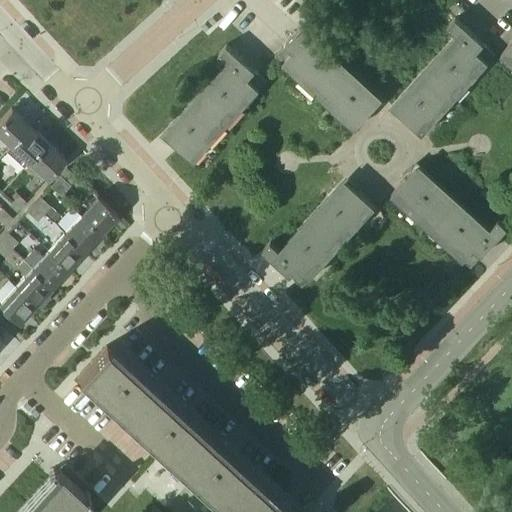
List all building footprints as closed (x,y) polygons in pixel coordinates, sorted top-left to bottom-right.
[(275,56),(354,129),(371,110),(374,113),(385,101),(311,33),(319,24),(311,17),(275,56)] [(403,117),(422,134),(495,54),(455,18),(447,27),(456,35),(389,109),(401,120),(403,117)] [(511,41),(501,54),(511,64),(511,41)] [(175,144),(194,161),(266,81),(226,45),(219,54),(227,62),(160,136),(172,147),(175,144)] [(0,119),(0,135),(11,145),(29,125),(11,108),(0,119)] [(11,145),(28,161),(47,141),(29,125),(11,145)] [(28,161),(47,178),(65,157),(47,141),(28,161)] [(391,195),(471,267),(507,227),(498,219),(490,228),(416,161),(405,173),(408,176),(391,195)] [(60,175),(70,184),(76,177),(66,168),(60,175)] [(263,251),(302,287),(375,207),(356,190),(359,187),(347,176),(279,250),(270,242),(263,251)] [(9,204),(16,211),(25,201),(18,195),(9,204)] [(80,214),(100,232),(117,214),(96,195),(80,214)] [(33,204),(43,213),(50,206),(40,197),(33,204)] [(27,211),(37,220),(43,213),(33,204),(27,211)] [(0,209),(0,220),(4,224),(11,217),(1,208),(0,209)] [(63,231),(84,250),(100,232),(80,214),(63,231)] [(47,249),(68,268),(84,250),(63,231),(47,249)] [(1,240),(11,249),(17,242),(8,233),(1,240)] [(0,240),(0,251),(4,256),(11,249),(1,240),(0,240)] [(31,267),(52,285),(68,268),(47,249),(41,256),(33,248),(22,260),(31,267)] [(15,285),(35,303),(52,285),(31,267),(22,260),(16,267),(25,274),(15,285)] [(0,301),(0,304),(18,322),(35,303),(15,285),(0,301)] [(226,511),(295,511),(109,342),(78,376),(226,511)] [(77,511),(90,499),(87,496),(89,493),(85,490),(83,493),(56,468),(14,511),(77,511)]
